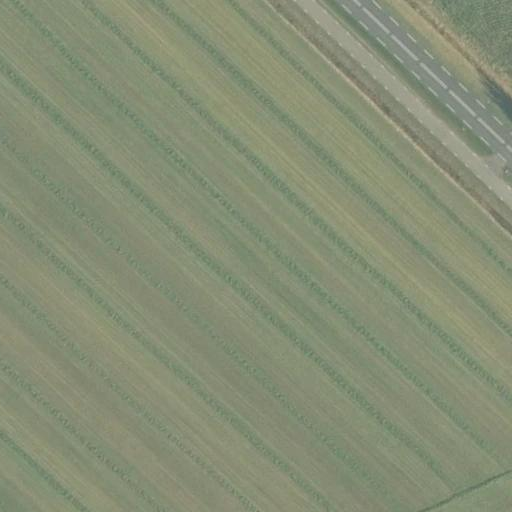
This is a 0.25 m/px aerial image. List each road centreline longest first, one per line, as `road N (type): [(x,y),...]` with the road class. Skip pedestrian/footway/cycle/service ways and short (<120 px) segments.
road 1 (unclassified): [(511,202),(296,0)]
road 2 (primary): [(511,153),(352,0)]
